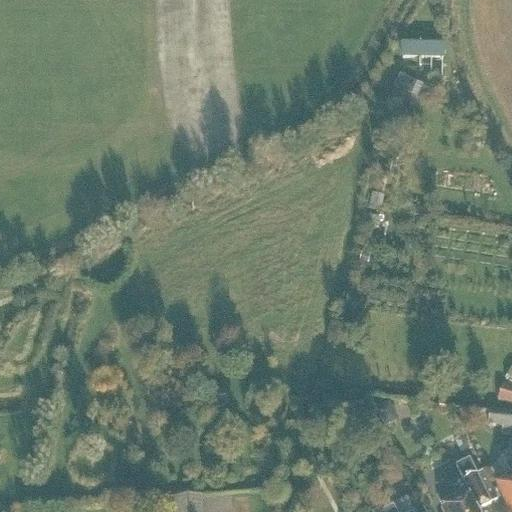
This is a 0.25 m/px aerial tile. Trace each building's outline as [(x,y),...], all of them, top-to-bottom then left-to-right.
[(442,61),(442,49),(403,48),(403,60),(442,61)] [(412,99),(417,88),(400,80),(395,91),(412,99)] [(497,403),(511,406),(511,391),(501,389),(497,403)] [(224,395),(204,398),(207,415),(227,411),(224,395)] [(379,420),(393,420),(393,407),(379,407),(379,420)] [(338,428),(328,412),(319,418),(328,434),(338,428)] [(511,414),(490,412),(488,426),(503,428),(502,435),(511,436),(511,441),(508,449),(511,457),(511,414)] [(348,444),(370,432),(361,415),(339,427),(348,444)] [(476,511),(499,502),(485,472),(478,476),(470,460),(456,467),(467,489),(455,494),(458,500),(453,503),(455,508),(447,511),(476,511)] [(324,473),(319,465),(302,474),(307,482),(324,473)] [(511,511),(511,465),(506,469),(511,480),(511,482),(499,488),(510,511),(511,511)] [(173,511),(202,511),(202,498),(173,500),(173,511)]
